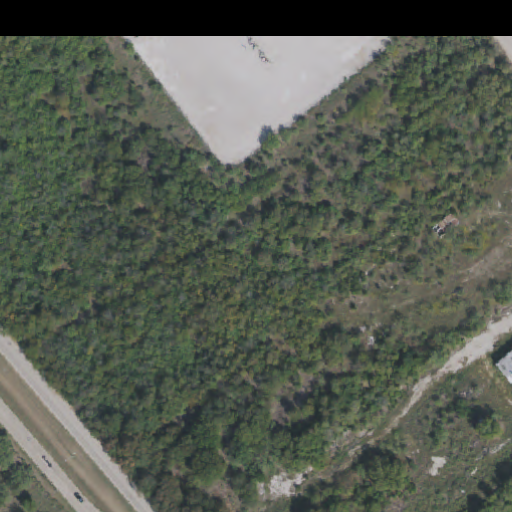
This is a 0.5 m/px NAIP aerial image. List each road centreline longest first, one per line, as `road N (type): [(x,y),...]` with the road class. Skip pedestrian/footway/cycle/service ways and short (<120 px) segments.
road 1 (secondary): [(141,511),(0,340)]
road 2 (secondary): [(0,412),(83,511)]
